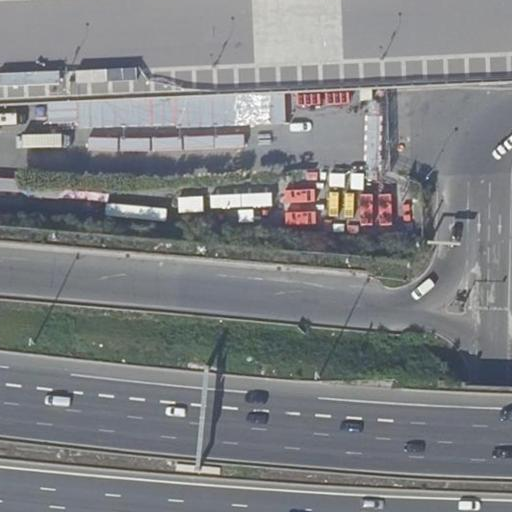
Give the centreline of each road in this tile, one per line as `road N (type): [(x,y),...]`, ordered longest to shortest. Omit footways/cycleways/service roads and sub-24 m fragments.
road 1 (motorway): [(511,440),(175,422),(0,401)]
road 2 (motorway): [(395,308),(0,272)]
road 3 (tertiary): [(507,365),(505,203),(511,176)]
road 4 (tertiary): [(511,137),(476,162),(450,266)]
road 5 (tertiary): [(506,511),(507,365)]
road 6 (motorway): [(507,365),(454,323),(395,308)]
